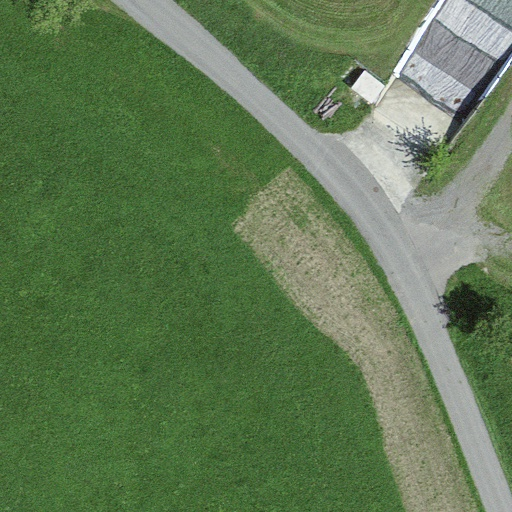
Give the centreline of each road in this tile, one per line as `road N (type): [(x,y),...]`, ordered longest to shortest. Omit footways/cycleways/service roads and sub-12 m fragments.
road 1 (unclassified): [(136,0),(249,89),(364,204),(426,294),(503,511)]
road 2 (track): [(511,141),(436,254),(405,263)]
